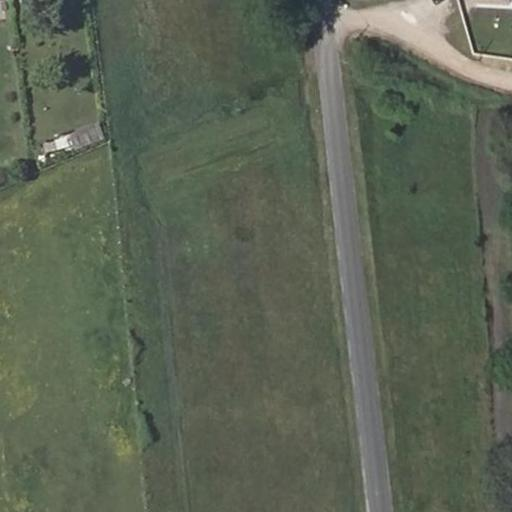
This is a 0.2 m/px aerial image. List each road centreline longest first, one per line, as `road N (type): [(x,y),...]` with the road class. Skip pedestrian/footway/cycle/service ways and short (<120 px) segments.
road 1 (residential): [(379,511),(324,25)]
road 2 (residential): [(511,79),(401,28),(324,25)]
